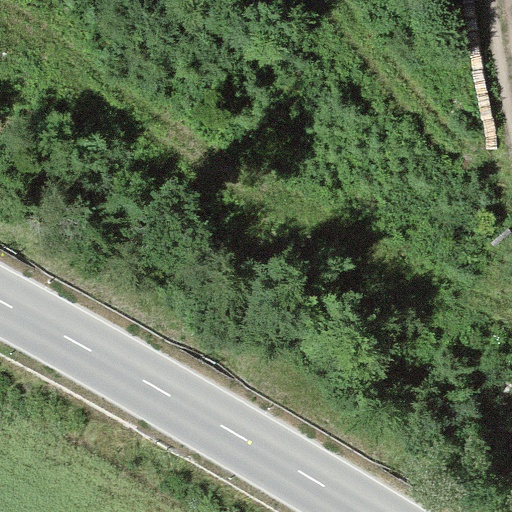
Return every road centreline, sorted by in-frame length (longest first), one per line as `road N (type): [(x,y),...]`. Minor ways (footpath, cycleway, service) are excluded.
road 1 (tertiary): [(373,511),(161,382),(0,299)]
road 2 (track): [(498,0),(511,125)]
